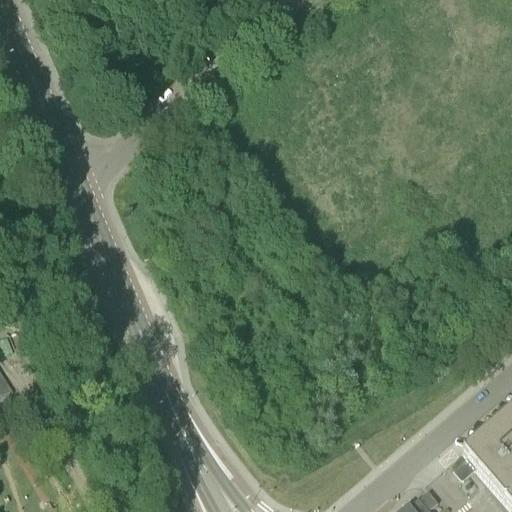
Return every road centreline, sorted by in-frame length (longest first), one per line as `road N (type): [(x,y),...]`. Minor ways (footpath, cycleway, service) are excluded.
road 1 (tertiary): [(204,471),(79,190)]
road 2 (residential): [(79,190),(186,107),(297,0)]
road 3 (residential): [(352,511),(511,378)]
road 4 (tertiary): [(79,190),(0,5)]
